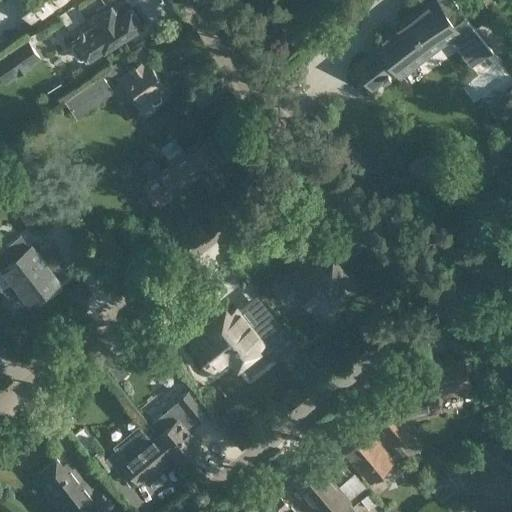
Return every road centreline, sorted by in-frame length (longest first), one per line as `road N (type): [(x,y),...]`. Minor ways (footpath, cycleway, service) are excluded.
road 1 (residential): [(0,404),(306,167)]
road 2 (residential): [(169,511),(447,298)]
road 3 (residential): [(306,167),(192,0)]
road 4 (residential): [(447,298),(306,167)]
